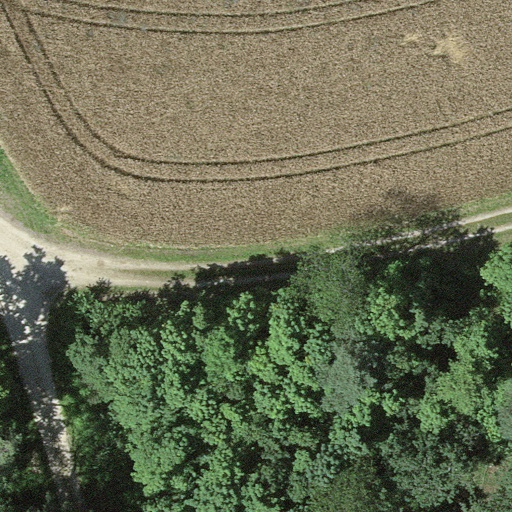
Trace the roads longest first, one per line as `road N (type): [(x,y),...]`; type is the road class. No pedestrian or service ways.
road 1 (track): [(511,213),(205,271),(51,257),(10,251),(0,241)]
road 2 (track): [(10,251),(79,511)]
